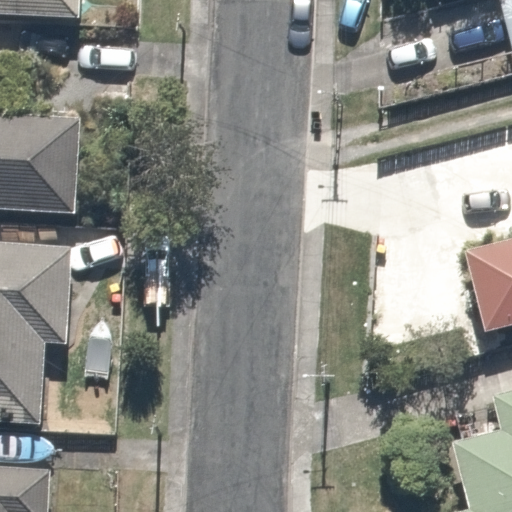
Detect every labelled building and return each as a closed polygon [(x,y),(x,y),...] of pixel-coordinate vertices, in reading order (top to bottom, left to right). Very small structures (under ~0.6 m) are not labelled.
[(0,0),(0,24),(80,30),(81,0),(0,0)] [(511,0),(509,0),(506,1),(505,0),(463,0),(425,10),(444,79),(511,60),(511,0)] [(0,219),(79,225),(90,58),(0,52),(0,219)] [(511,239),(461,253),(483,337),(511,329),(511,239)] [(71,356),(76,248),(0,244),(0,426),(42,429),(46,355),(71,356)] [(511,511),(511,386),(487,393),(498,434),(445,447),(461,511),(511,511)] [(0,511),(48,511),(50,484),(0,481),(0,511)]
